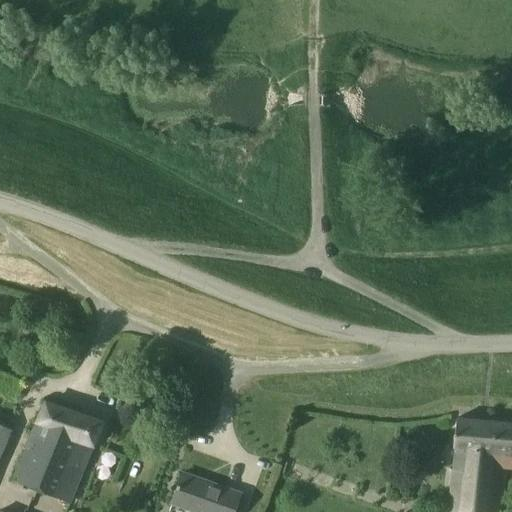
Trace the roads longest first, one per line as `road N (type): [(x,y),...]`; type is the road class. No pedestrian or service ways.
road 1 (unclassified): [(469,348),(382,341),(301,322),(124,252)]
road 2 (unclassified): [(316,269),(163,248),(124,252)]
road 3 (unclassified): [(316,269),(315,93)]
road 4 (unclassified): [(469,348),(316,269)]
road 5 (unclassified): [(124,252),(0,207)]
